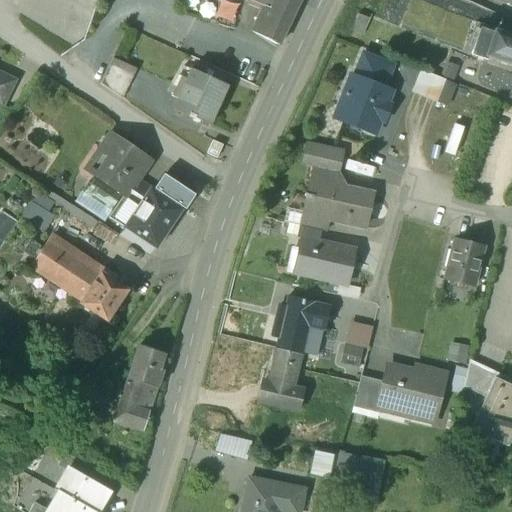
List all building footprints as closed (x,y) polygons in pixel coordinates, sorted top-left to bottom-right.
[(239,0),(267,0),(264,6),(263,5),(262,6),(262,7),(262,8),(251,32),(279,46),(291,20),(274,12),(279,0),(218,0),(218,3),(239,0)] [(279,0),(274,12),(291,20),(300,0),(279,0)] [(368,19),(357,15),(352,28),(363,32),(368,19)] [(352,28),(347,41),(358,46),(361,36),(363,32),(352,28)] [(511,36),(495,30),(494,33),(481,29),(473,55),(487,60),(488,57),(511,65),(511,36)] [(377,43),(361,36),(358,46),(375,53),(377,43)] [(391,66),(363,55),(354,78),(383,89),(391,66)] [(136,70),(113,59),(101,85),(122,99),(136,70)] [(228,87),(190,71),(186,81),(186,82),(174,110),(173,110),(172,111),(193,120),(194,119),(198,120),(198,121),(210,126),(214,118),(213,118),(226,88),(227,88),(228,87)] [(445,81),(419,71),(411,93),(436,103),(445,81)] [(0,104),(2,106),(13,83),(0,76),(0,104)] [(354,78),(350,76),(334,119),(373,135),(379,120),(383,122),(389,106),(385,105),(390,92),(383,89),(354,78)] [(460,157),(470,128),(456,123),(446,152),(460,157)] [(148,161),(110,136),(99,153),(109,159),(97,178),(126,197),(135,182),(148,161)] [(224,148),(213,143),(208,154),(219,159),(224,148)] [(338,153),(308,146),(303,166),(313,168),(334,173),(338,153)] [(334,173),(313,168),(309,181),(313,182),(313,180),(332,184),(334,173)] [(154,189),(150,191),(137,210),(123,201),(110,219),(155,248),(181,211),(185,210),(195,195),(165,174),(154,189)] [(332,184),(313,180),(313,182),(309,198),(311,199),(308,213),(307,215),(327,219),(327,220),(364,228),(373,193),(332,184)] [(150,191),(135,182),(126,197),(123,201),(137,210),(150,191)] [(76,203),(105,222),(118,203),(89,183),(76,203)] [(44,230),(59,204),(40,193),(25,220),(44,230)] [(327,219),(307,215),(308,213),(302,212),(298,226),(320,231),(324,232),(327,220),(327,219)] [(320,231),(298,226),(295,239),(300,240),(301,238),(317,242),(320,231)] [(317,242),(301,238),(300,240),(298,252),(304,253),(299,275),(346,286),(354,250),(317,242)] [(101,274),(49,239),(30,268),(81,302),(101,274)] [(483,247),(455,239),(445,281),(473,287),(483,247)] [(117,277),(104,269),(101,274),(81,302),(80,304),(106,321),(127,291),(113,282),(117,277)] [(288,297),(275,349),(300,355),(307,327),(312,304),(313,302),(288,297)] [(330,308),(312,304),(307,327),(324,331),(330,308)] [(444,361),(465,365),(468,347),(447,344),(444,361)] [(340,364),(357,367),(361,349),(344,345),(340,364)] [(164,355),(138,346),(127,379),(156,389),(162,372),(159,371),(164,355)] [(300,355),(275,349),(267,386),(271,388),(292,392),(293,387),(300,355)] [(495,373),(469,361),(463,387),(484,397),(495,373)] [(418,376),(387,368),(383,383),(378,404),(380,404),(379,410),(432,423),(444,376),(419,370),(418,376)] [(505,378),(495,373),(484,397),(485,398),(494,379),(503,383),(505,378)] [(383,383),(360,377),(352,408),(378,415),(379,410),(380,404),(378,404),(383,383)] [(127,379),(114,420),(144,430),(157,389),(156,389),(127,379)] [(511,386),(503,383),(494,379),(485,398),(470,430),(486,437),(490,430),(506,438),(511,425),(511,386)] [(292,392),(271,388),(267,405),(296,412),(302,390),(293,387),(292,392)] [(81,412),(72,420),(78,426),(87,418),(81,412)] [(72,420),(61,432),(67,438),(78,426),(72,420)] [(316,452),(314,474),(334,476),(336,454),(316,452)] [(89,468),(64,453),(58,464),(67,470),(67,469),(83,478),(89,468)] [(358,457),(343,455),(340,469),(355,473),(358,457)] [(381,461),(358,457),(355,473),(352,486),(375,491),(381,461)] [(83,478),(67,469),(67,470),(55,490),(92,511),(98,511),(109,493),(83,478)] [(298,511),(303,490),(248,479),(241,511),(262,511),(263,511),(270,511),(298,511)] [(375,491),(352,486),(349,502),(372,506),(375,491)] [(92,511),(55,490),(55,491),(58,493),(46,511),(92,511)]
